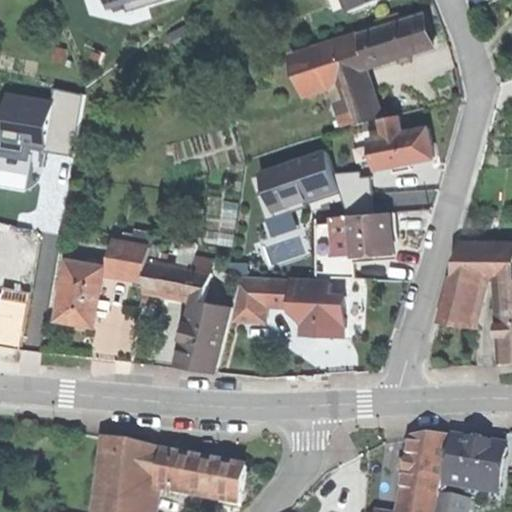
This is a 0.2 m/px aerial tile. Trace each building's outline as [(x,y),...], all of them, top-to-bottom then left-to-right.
[(111,0),(114,7),(129,2),(133,11),(166,0),(111,0)] [(345,0),(349,10),(375,0),(345,0)] [(380,22),(382,29),(403,23),(401,15),(380,22)] [(382,29),(373,32),(382,61),(434,45),(429,30),(425,16),(403,23),(382,29)] [(365,66),(382,61),(373,32),(356,37),(365,66)] [(378,108),(365,66),(356,37),(325,47),(328,54),(295,64),(303,91),(329,83),(343,126),(381,117),(378,108)] [(293,57),(295,64),(328,54),(325,47),(293,57)] [(47,150),(78,155),(88,93),(58,88),(56,102),(11,93),(7,116),(2,115),(0,128),(0,137),(4,138),(2,150),(29,155),(32,142),(48,145),(47,150)] [(406,100),(378,108),(381,117),(408,110),(406,100)] [(384,119),(387,137),(405,133),(401,116),(384,119)] [(371,140),(377,169),(394,165),(412,162),(435,157),(433,143),(430,128),(405,133),(387,137),(371,140)] [(346,191),(329,146),(263,170),(279,215),(346,191)] [(413,169),(412,162),(394,165),(395,172),(413,169)] [(368,213),(354,215),(357,252),(357,256),(398,254),(396,235),(394,211),(377,213),(368,213)] [(339,254),(357,252),(354,215),(341,215),(341,221),(337,222),(339,254)] [(319,224),(319,277),(359,278),(357,256),(357,252),(339,254),(337,222),(319,224)] [(118,236),(117,241),(134,244),(136,233),(125,231),(124,237),(118,236)] [(115,241),(109,272),(127,275),(147,279),(150,260),(152,247),(134,244),(117,241),(115,241)] [(184,241),(178,266),(192,269),(197,244),(184,241)] [(511,244),(460,243),(451,280),(476,280),(498,281),(511,280),(511,244)] [(69,260),(58,319),(94,326),(105,266),(69,260)] [(178,266),(150,260),(147,279),(145,290),(173,296),(195,301),(206,303),(206,301),(212,273),(192,269),(178,266)] [(295,281),(295,282),(270,279),(246,278),(235,318),(268,320),(269,305),(270,305),(270,304),(294,305),(294,309),(304,320),(312,321),(320,321),(319,335),(346,336),(349,295),(333,294),(333,281),(295,281)] [(464,326),(476,280),(451,280),(440,323),(464,326)] [(511,280),(498,281),(499,302),(511,301),(511,280)] [(232,306),(206,301),(206,303),(195,301),(180,364),(216,371),(232,306)] [(511,301),(499,302),(502,362),(511,361),(511,301)] [(402,496),(413,496),(437,497),(449,436),(429,437),(413,438),(402,496)] [(478,443),(455,439),(447,483),(469,487),(487,490),(499,492),(507,448),(478,443)] [(149,511),(154,484),(160,485),(162,474),(121,469),(124,443),(110,440),(100,511),(149,511)] [(166,450),(124,443),(121,469),(162,474),(166,453),(166,450)] [(162,474),(160,485),(242,501),(247,469),(199,460),(166,453),(162,474)] [(464,511),(468,492),(469,487),(447,483),(445,483),(439,511),(464,511)] [(486,496),(487,490),(469,487),(468,492),(486,496)] [(413,496),(410,511),(434,511),(437,497),(413,496)]
